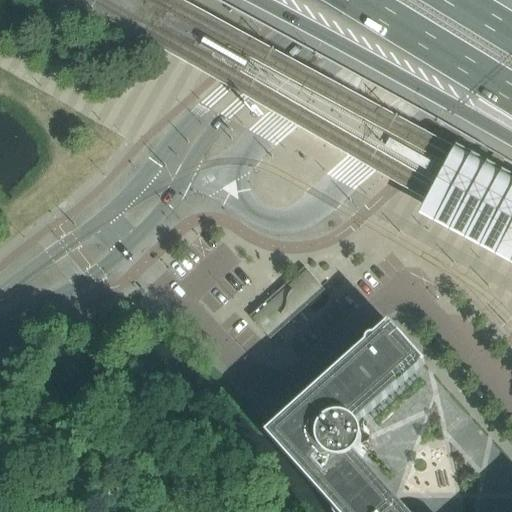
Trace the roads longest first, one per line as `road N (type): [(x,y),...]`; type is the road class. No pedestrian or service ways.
road 1 (residential): [(511,406),(403,283),(301,379),(285,387),(259,384),(127,245)]
road 2 (tertiary): [(127,245),(212,129),(321,22)]
road 3 (motorway): [(250,0),(511,140)]
road 4 (tertiary): [(321,22),(287,35),(213,97),(102,216)]
road 5 (motorway): [(353,0),(511,97)]
road 6 (tertiary): [(0,324),(96,274),(127,245)]
road 7 (tertiary): [(102,216),(0,292)]
